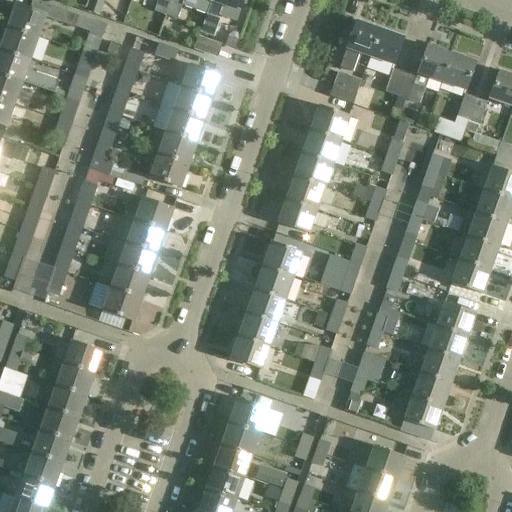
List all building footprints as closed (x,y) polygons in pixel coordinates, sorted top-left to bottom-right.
[(89,35),(83,53),(95,57),(106,25),(79,16),(33,0),(32,0),(29,9),(15,4),(7,27),(38,37),(45,17),(75,28),(89,35)] [(101,0),(90,0),(87,12),(99,16),(104,1),(101,0)] [(158,0),(155,11),(166,15),(171,0),(158,0)] [(171,0),(166,15),(177,20),(183,4),(206,13),(210,1),(211,1),(211,0),(171,0)] [(238,0),(211,0),(211,1),(235,10),(238,0)] [(205,18),(200,32),(210,36),(215,22),(205,18)] [(347,48),(340,66),(340,68),(352,72),(359,53),(370,57),(379,29),(355,21),(346,48),(347,48)] [(7,27),(0,47),(0,49),(30,60),(38,37),(7,27)] [(403,38),(379,29),(370,57),(394,65),(396,57),(403,38)] [(235,52),(239,39),(228,35),(224,47),(235,52)] [(194,49),(216,57),(221,45),(198,37),(194,49)] [(111,42),(107,53),(118,57),(122,46),(111,42)] [(177,50),(159,44),(155,55),(173,62),(177,50)] [(405,74),(396,97),(408,101),(413,85),(424,89),(429,78),(441,82),(451,55),(427,46),(416,78),(405,74)] [(30,60),(0,49),(0,74),(22,83),(54,93),(59,81),(27,70),(30,60)] [(125,67),(137,72),(143,54),(131,50),(125,67)] [(87,79),(94,58),(95,57),(83,53),(76,72),(75,75),(87,79)] [(475,63),(451,55),(441,82),(465,90),(475,63)] [(181,87),(212,98),(220,76),(189,65),(181,87)] [(129,94),(137,72),(125,67),(117,90),(129,94)] [(385,92),(396,97),(405,74),(393,70),(385,92)] [(511,75),(499,71),(492,90),(489,99),(511,106),(511,75)] [(138,72),(135,83),(141,85),(147,83),(149,76),(138,72)] [(0,74),(0,100),(14,105),(22,83),(0,74)] [(75,75),(67,98),(79,102),(87,79),(75,75)] [(353,105),(357,93),(333,85),(329,96),(353,105)] [(173,110),(204,121),(212,98),(181,87),(173,110)] [(129,94),(117,90),(109,113),(121,117),(129,94)] [(71,125),(79,102),(67,98),(59,95),(56,105),(63,108),(59,121),(71,125)] [(457,117),(468,121),(476,98),(465,95),(457,117)] [(465,130),(475,134),(476,134),(487,102),(476,98),(468,121),(465,130)] [(14,105),(0,100),(0,125),(6,128),(14,105)] [(319,106),(310,129),(341,140),(349,116),(319,106)] [(165,133),(196,143),(204,121),(173,110),(165,133)] [(113,139),(121,117),(109,113),(101,134),(113,139)] [(64,149),(71,125),(59,121),(50,144),(51,145),(50,149),(61,153),(63,149),(64,149)] [(341,140),(310,129),(302,153),(333,163),(341,140)] [(157,155),(188,166),(196,143),(165,133),(157,155)] [(106,161),(113,139),(101,134),(89,169),(101,173),(110,176),(110,175),(142,186),(145,176),(114,165),(114,164),(106,161)] [(500,142),(476,134),(475,134),(471,144),(496,153),(500,142)] [(392,141),(386,157),(398,160),(403,145),(392,141)] [(511,147),(501,144),(497,155),(511,160),(511,147)] [(16,145),(11,160),(24,164),(29,149),(16,145)] [(333,163),(302,153),(294,176),(325,187),(333,163)] [(427,170),(438,174),(444,158),(432,154),(427,170)] [(149,178),(161,182),(180,189),(188,166),(157,155),(149,178)] [(381,172),(392,176),(398,160),(386,157),(381,172)] [(511,173),(492,166),(484,190),(511,199),(511,173)] [(42,167),(36,186),(49,191),(56,172),(42,167)] [(97,187),(101,173),(89,169),(85,182),(84,182),(77,203),(91,207),(97,187)] [(419,193),(430,197),(437,200),(445,177),(438,174),(427,170),(419,193)] [(294,176),(286,200),(316,210),(325,187),(294,176)] [(32,195),(27,209),(41,214),(49,191),(36,186),(32,195)] [(365,201),(370,203),(381,207),(387,191),(370,186),(365,201)] [(506,224),(511,206),(511,199),(484,190),(475,213),(506,224)] [(410,217),(422,221),(430,197),(419,193),(410,217)] [(142,198),(134,221),(165,232),(173,209),(142,198)] [(308,234),(316,210),(286,200),(278,223),(308,234)] [(77,203),(70,223),(83,228),(91,207),(77,203)] [(381,207),(370,203),(365,219),(376,222),(381,207)] [(33,236),(41,214),(27,209),(20,232),(33,236)] [(498,247),(506,224),(475,213),(467,237),(498,247)] [(402,241),(414,245),(422,221),(410,217),(402,241)] [(157,254),(165,232),(134,221),(126,243),(157,254)] [(75,251),(83,228),(70,223),(62,246),(75,251)] [(361,228),(357,239),(366,242),(370,231),(361,228)] [(25,259),(33,236),(20,232),(12,255),(25,259)] [(490,271),(498,247),(467,237),(459,260),(490,271)] [(414,245),(402,241),(394,265),(415,272),(416,269),(407,266),(414,245)] [(271,242),(263,266),(293,276),(301,253),(271,242)] [(126,243),(118,266),(149,277),(157,254),(126,243)] [(351,260),(362,264),(367,248),(356,244),(356,245),(349,243),(344,257),(351,260)] [(67,273),(75,251),(62,246),(54,269),(67,273)] [(17,282),(25,259),(12,255),(4,278),(2,286),(10,289),(13,281),(17,282)] [(345,276),(339,292),(350,296),(356,279),(362,264),(351,260),(345,276)] [(481,294),(490,271),(459,260),(451,284),(481,294)] [(415,272),(394,265),(385,289),(397,292),(403,277),(412,281),(415,272)] [(141,300),(149,277),(118,266),(110,289),(141,300)] [(255,289),(285,300),(293,276),(263,266),(255,289)] [(59,297),(67,273),(54,269),(46,292),(59,297)] [(408,285),(405,294),(422,300),(425,290),(408,285)] [(133,322),(141,300),(110,289),(102,311),(133,322)] [(285,300),(255,289),(246,312),(277,323),(285,300)] [(337,300),(331,316),(343,320),(348,304),(337,300)] [(475,313),(456,307),(444,303),(436,326),(467,337),(475,313)] [(25,312),(14,346),(27,351),(39,317),(25,312)] [(246,312),(238,336),(269,347),(277,323),(246,312)] [(319,313),(315,325),(322,329),(327,316),(319,313)] [(377,314),(371,330),(383,334),(389,318),(377,314)] [(343,320),(331,316),(326,332),(337,335),(343,320)] [(0,341),(8,344),(15,326),(1,320),(0,322),(0,341)] [(467,337),(436,326),(428,350),(458,360),(467,337)] [(383,334),(371,330),(366,346),(378,349),(383,334)] [(261,370),(269,347),(238,336),(230,359),(261,370)] [(8,344),(0,341),(0,366),(0,367),(8,344)] [(71,341),(64,360),(63,363),(94,374),(102,352),(71,341)] [(6,369),(19,373),(27,351),(14,346),(6,369)] [(320,347),(314,365),(325,368),(331,351),(320,347)] [(458,360),(428,350),(420,373),(450,384),(458,360)] [(372,365),(361,361),(356,377),(367,381),(372,365)] [(86,397),(94,374),(63,363),(55,386),(86,397)] [(314,365),(310,376),(309,378),(321,382),(325,368),(314,365)] [(450,384),(420,373),(411,397),(442,407),(450,384)] [(361,397),(367,381),(356,377),(350,393),(361,397)] [(78,419),(86,397),(55,386),(47,409),(78,419)] [(0,417),(3,419),(11,396),(0,391),(0,417)] [(442,407),(411,397),(403,420),(434,431),(442,407)] [(356,414),(360,401),(352,398),(347,411),(356,414)] [(260,432),(261,428),(268,410),(237,399),(229,421),(260,432)] [(47,409),(39,431),(70,442),(78,419),(47,409)] [(229,421),(221,444),(252,455),(260,432),(229,421)] [(310,450),(316,432),(303,426),(296,445),(310,450)] [(62,465),(70,442),(39,431),(31,454),(62,465)] [(335,437),(323,433),(316,452),(329,456),(335,437)] [(293,455),(289,468),(302,472),(310,450),(296,445),(283,440),(280,450),(293,455)] [(252,455),(221,444),(213,467),(244,477),(252,455)] [(373,446),(365,469),(396,480),(404,457),(373,446)] [(316,452),(308,475),(321,479),(326,465),(334,467),(337,459),(329,456),(316,452)] [(54,487),(62,465),(31,454),(23,476),(54,487)] [(260,466),(256,479),(281,488),(286,475),(260,466)] [(213,467),(205,489),(236,500),(244,477),(213,467)] [(294,495),(302,472),(289,468),(286,475),(281,488),(281,490),(294,495)] [(388,502),(396,480),(365,469),(358,491),(388,502)] [(313,502),(321,479),(308,475),(300,497),(313,502)] [(46,510),(54,487),(23,476),(15,499),(46,510)] [(384,511),(388,502),(358,491),(346,487),(342,497),(354,501),(350,511),(384,511)] [(231,511),(236,500),(205,489),(197,511),(231,511)] [(281,490),(273,511),(287,511),(294,495),(281,490)] [(309,511),(313,502),(300,497),(295,511),(309,511)] [(15,499),(14,503),(10,511),(45,511),(46,510),(15,499)]
